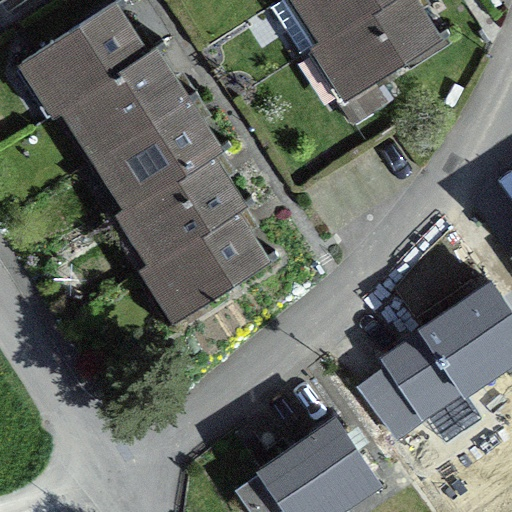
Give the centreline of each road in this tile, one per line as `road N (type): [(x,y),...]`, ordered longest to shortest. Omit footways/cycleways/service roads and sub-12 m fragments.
road 1 (residential): [(110,482),(183,434),(349,296),(481,154),(511,93)]
road 2 (residential): [(0,314),(110,482)]
